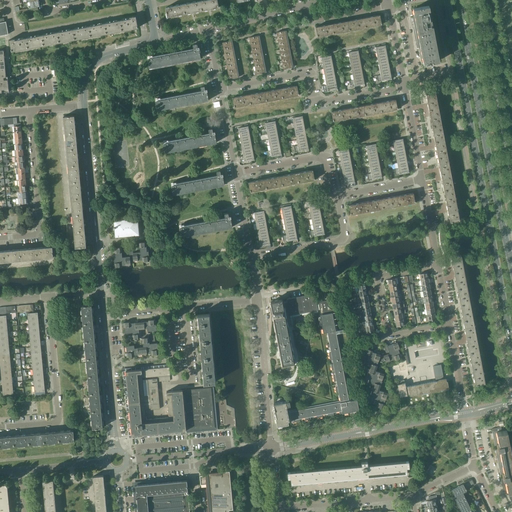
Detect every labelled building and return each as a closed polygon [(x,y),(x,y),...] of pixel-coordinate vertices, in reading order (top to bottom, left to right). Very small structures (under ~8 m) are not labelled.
[(39,6),(38,0),(30,2),(30,6),(29,6),(30,11),(38,10),(37,7),(39,6)] [(217,0),(205,0),(199,1),(201,11),(210,9),(219,7),(217,0)] [(201,11),(199,1),(182,4),(184,14),(192,12),(201,11)] [(176,15),(184,14),(182,4),(165,7),(166,12),(166,13),(167,13),(167,17),(176,15)] [(439,61),(438,54),(429,6),(411,9),(413,21),(421,64),(439,61)] [(371,16),(363,18),(365,28),(381,24),(380,15),(371,16)] [(119,21),(121,31),(129,29),(138,28),(136,16),(130,17),(131,18),(119,21)] [(0,35),(8,34),(6,21),(4,22),(4,18),(0,18),(0,35)] [(355,19),(347,21),(349,31),(365,28),(363,18),(355,19)] [(119,21),(103,23),(105,34),(113,32),(121,31),(119,21)] [(331,24),(333,34),(349,31),(347,21),(339,22),(331,24)] [(105,34),(103,23),(88,26),(90,37),(98,35),(105,34)] [(333,34),(331,24),(323,25),(315,27),(317,36),(333,34)] [(90,37),(88,26),(72,29),(74,40),(82,38),(90,37)] [(74,40),(72,29),(57,32),(59,43),(66,41),(74,40)] [(276,32),(281,54),(283,69),(292,67),(290,55),(285,30),(276,32)] [(57,32),(41,35),(43,45),(51,44),(59,43),(57,32)] [(43,45),(41,35),(25,38),(27,48),(35,47),(43,45)] [(249,37),(252,54),(255,68),(256,72),(256,74),(265,72),(258,35),(249,37)] [(19,50),(27,48),(25,38),(15,40),(14,39),(9,40),(12,51),(19,50)] [(238,77),(233,54),(231,40),(222,42),(229,79),(238,77)] [(187,51),(148,58),(149,68),(200,58),(199,54),(199,50),(201,49),(200,42),(196,43),(196,44),(193,44),(194,50),(187,51)] [(385,45),(384,44),(372,46),(372,48),(375,47),(376,53),(386,51),(385,45)] [(322,62),(332,60),(331,54),(324,55),(324,56),(321,56),(322,62)] [(0,70),(0,93),(2,93),(2,90),(5,90),(5,93),(9,92),(9,89),(8,77),(6,77),(5,70),(0,70)] [(391,79),(390,73),(380,75),(376,75),(378,81),(381,81),(391,79)] [(364,84),(363,78),(353,80),(349,81),(350,86),(354,86),(364,84)] [(337,89),(336,83),(326,84),(322,85),(323,92),(327,91),(337,89)] [(204,85),(204,86),(201,87),(202,92),(156,101),(156,104),(156,106),(156,105),(157,110),(208,100),(208,96),(208,95),(207,95),(207,92),(209,91),(208,85),(206,85),(204,85)] [(297,85),(281,88),(282,98),(299,95),(297,85)] [(265,91),(266,101),(282,98),(281,88),(265,91)] [(249,94),(250,104),(266,101),(265,91),(249,94)] [(428,110),(438,108),(435,92),(425,94),(427,102),(428,110)] [(250,104),(249,94),(232,97),(234,107),(250,104)] [(387,101),(379,102),(381,112),(397,109),(395,99),(387,101)] [(371,104),(363,105),(365,115),(381,112),(379,102),(371,104)] [(365,115),(363,105),(355,107),(347,108),(349,118),(365,115)] [(349,118),(347,108),(339,110),(331,111),(333,121),(349,118)] [(441,124),(438,108),(428,110),(430,118),(432,126),(441,124)] [(65,134),(76,133),(75,124),(74,116),(63,117),(65,134)] [(266,128),(276,126),(275,121),(274,121),(274,120),(268,121),(268,122),(265,123),(266,128)] [(444,140),(441,124),(432,126),(433,134),(435,142),(444,140)] [(165,152),(216,143),(216,138),(215,133),(216,133),(217,133),(216,127),(212,128),(212,129),(209,129),(210,134),(203,136),(164,143),(165,152)] [(76,141),(76,133),(65,134),(66,150),(77,149),(76,141)] [(447,156),(444,140),(435,142),(436,150),(438,158),(447,156)] [(309,149),(308,143),(298,145),(294,146),(295,152),(299,151),(309,149)] [(281,154),(280,148),(270,150),(266,151),(267,157),(271,156),(281,154)] [(78,158),(77,149),(66,150),(68,167),(79,166),(78,158)] [(254,159),(253,154),(243,156),(239,156),(240,162),(244,161),(254,159)] [(450,172),(447,156),(438,158),(439,166),(441,174),(450,172)] [(79,174),(79,166),(68,167),(69,183),(80,182),(79,174)] [(409,172),(408,166),(398,168),(394,169),(395,175),(399,174),(409,172)] [(220,170),(220,171),(217,171),(218,177),(171,185),(172,189),(172,190),(173,194),(224,185),(223,181),(224,180),(223,179),(223,176),(224,176),(225,176),(223,169),(222,170),(220,170)] [(297,173),(298,183),(314,180),(313,170),(305,171),(297,173)] [(382,177),(381,171),(371,173),(367,174),(368,180),(372,179),(382,177)] [(453,188),(450,172),(441,174),(442,182),(444,190),(453,188)] [(280,176),(282,186),(298,183),(297,173),(289,174),(280,176)] [(272,177),(264,179),(266,189),(282,186),(280,176),(272,177)] [(355,182),(354,176),(344,178),(340,179),(341,185),(345,184),(355,182)] [(266,189),(264,179),(256,180),(248,182),(250,192),(266,189)] [(81,190),(80,182),(69,183),(71,199),(82,198),(81,190)] [(456,204),(453,188),(444,190),(445,198),(447,206),(456,204)] [(413,193),(397,196),(398,205),(415,202),(413,193)] [(381,199),(382,208),(398,205),(397,196),(381,199)] [(28,205),(28,203),(27,197),(20,198),(18,198),(19,206),(21,206),(28,205)] [(82,207),(82,198),(71,199),(72,216),(83,215),(82,207)] [(365,202),(366,211),(382,208),(381,199),(365,202)] [(309,208),(319,206),(318,200),(314,201),(314,200),(312,200),(312,202),(308,202),(309,208)] [(366,211),(365,202),(349,205),(351,214),(366,211)] [(459,220),(456,204),(447,206),(448,214),(450,222),(459,220)] [(179,227),(181,236),(232,227),(231,222),(231,218),(233,218),(231,211),(228,212),(228,213),(225,213),(225,219),(220,220),(179,227)] [(84,223),(83,215),(72,216),(73,232),(84,231),(84,223)] [(127,219),(113,220),(113,221),(114,226),(114,227),(114,228),(113,228),(114,229),(113,230),(114,230),(115,236),(114,237),(115,237),(126,236),(139,235),(138,218),(128,219),(127,219)] [(325,234),(324,228),(313,230),(309,230),(311,236),(315,236),(325,234)] [(85,239),(84,231),(73,232),(75,248),(86,247),(85,239)] [(297,239),(296,233),(286,235),(282,236),(284,244),(288,243),(287,241),(297,239)] [(270,244),(269,238),(259,240),(255,241),(256,247),(260,246),(270,244)] [(140,247),(140,250),(140,252),(133,253),(132,248),(129,249),(129,256),(122,257),(122,252),(121,247),(121,245),(116,245),(117,248),(115,248),(116,257),(114,258),(115,267),(121,267),(121,265),(126,265),(130,264),(130,261),(133,261),(138,260),(143,260),(143,261),(149,261),(149,256),(148,251),(146,251),(146,246),(146,242),(139,242),(140,247)] [(36,248),(37,259),(53,257),(52,246),(44,247),(36,248)] [(20,249),(20,260),(37,259),(36,248),(28,249),(20,249)] [(3,251),(4,262),(20,260),(20,249),(11,250),(3,251)] [(454,271),(464,269),(461,254),(451,256),(454,271)] [(466,284),(464,269),(454,271),(457,286),(466,284)] [(355,286),(358,285),(359,291),(366,289),(365,284),(362,284),(361,281),(355,282),(355,286)] [(470,302),(469,299),(466,284),(457,286),(460,304),(470,302)] [(400,289),(397,290),(390,291),(391,298),(399,296),(401,296),(400,289)] [(318,310),(317,304),(316,302),(315,293),(286,299),(282,299),(285,313),(289,313),(289,315),(318,310)] [(285,313),(282,299),(273,301),(273,300),(271,300),(271,302),(270,302),(271,305),(270,306),(271,313),(272,312),(282,365),(285,364),(286,367),(290,366),(290,363),(293,362),(292,352),(293,352),(292,348),(291,348),(287,327),(285,313)] [(333,312),(331,299),(327,300),(316,302),(317,304),(321,303),(323,312),(323,314),(332,313),(333,312)] [(474,322),(471,309),(470,302),(460,304),(464,324),(474,322)] [(83,323),(93,322),(92,313),(91,305),(81,306),(83,323)] [(323,314),(320,315),(320,317),(321,321),(322,325),(323,333),(327,332),(336,330),(332,313),(323,314)] [(198,325),(199,332),(211,331),(209,314),(198,315),(198,321),(195,321),(196,323),(196,325),(198,325)] [(124,327),(125,333),(132,332),(133,334),(133,335),(127,336),(128,342),(137,341),(137,338),(140,338),(140,333),(139,334),(139,329),(145,329),(144,328),(148,328),(148,331),(156,330),(155,324),(156,324),(155,319),(149,320),(149,321),(144,322),(135,322),(135,323),(130,323),(130,321),(124,322),(124,327)] [(94,331),(93,322),(83,323),(84,341),(95,340),(94,331)] [(474,322),(464,324),(466,338),(476,336),(474,322)] [(343,332),(343,329),(338,330),(336,330),(327,332),(329,343),(327,344),(327,347),(330,346),(331,352),(329,352),(329,355),(330,358),(332,358),(333,363),(331,364),(331,367),(332,369),(334,369),(335,375),(333,375),(334,381),(336,380),(337,386),(335,387),(335,389),(336,392),(338,392),(340,401),(348,399),(336,332),(339,331),(339,333),(343,332)] [(211,331),(199,332),(200,338),(197,338),(197,340),(197,343),(200,342),(201,349),(212,348),(211,331)] [(149,341),(155,341),(154,335),(148,335),(149,337),(147,337),(144,338),(142,338),(142,342),(143,342),(143,347),(137,347),(137,348),(134,348),(134,345),(126,346),(126,352),(127,357),(128,357),(132,356),(133,356),(133,355),(138,354),(147,354),(147,353),(152,353),(152,355),(153,354),(157,354),(158,354),(158,349),(157,343),(149,343),(149,342),(149,341)] [(479,349),(476,336),(466,338),(469,351),(479,349)] [(86,358),(96,357),(95,348),(95,340),(84,341),(86,358)] [(397,342),(388,345),(387,346),(387,345),(384,346),(386,353),(389,352),(389,353),(381,356),(380,355),(380,354),(371,352),(372,350),(366,348),(363,357),(361,357),(359,363),(369,366),(369,365),(370,366),(366,376),(365,376),(363,382),(372,385),(372,384),(373,385),(370,395),(369,395),(367,401),(376,404),(377,404),(376,406),(383,408),(387,393),(379,390),(381,384),(380,384),(382,380),(384,373),(380,372),(379,372),(375,371),(377,365),(378,361),(382,362),(385,360),(386,362),(390,360),(394,358),(395,360),(401,358),(400,353),(399,353),(398,349),(399,348),(397,342)] [(212,348),(201,349),(201,355),(199,355),(199,358),(199,360),(202,359),(202,366),(214,365),(212,348)] [(482,366),(481,363),(479,349),(469,351),(472,368),(482,366)] [(88,376),(98,375),(97,366),(96,357),(86,358),(88,376)] [(446,378),(443,379),(443,376),(441,364),(433,366),(435,378),(435,377),(436,381),(405,386),(405,383),(404,383),(404,380),(398,381),(398,384),(397,384),(400,397),(407,395),(407,394),(409,394),(410,396),(449,388),(447,381),(446,381),(446,378)] [(214,365),(202,366),(203,372),(200,372),(200,375),(201,377),(203,376),(204,383),(215,382),(214,365)] [(485,383),(483,373),(482,366),(472,368),(475,384),(485,383)] [(160,409),(157,378),(142,380),(142,378),(170,375),(169,367),(141,370),(126,371),(131,435),(139,435),(186,430),(182,390),(166,391),(167,395),(169,417),(146,419),(145,410),(148,410),(147,408),(150,408),(150,409),(160,409)] [(99,383),(98,375),(88,376),(89,393),(99,392),(99,383)] [(215,428),(211,388),(211,387),(184,390),(182,390),(186,430),(188,430),(215,428)] [(91,411),(101,410),(100,401),(99,392),(89,393),(91,411)] [(340,402),(342,413),(347,412),(359,410),(357,399),(351,400),(350,399),(348,399),(340,401),(340,402)] [(289,400),(274,403),(276,418),(278,425),(288,423),(285,406),(290,405),(289,400)] [(339,413),(342,413),(340,402),(289,412),(290,420),(293,419),(294,422),(299,421),(299,418),(305,417),(305,420),(311,419),(310,416),(316,415),(317,417),(319,417),(322,416),(322,414),(328,413),(328,415),(334,414),(333,412),(339,411),(339,413)] [(102,419),(101,410),(91,411),(92,428),(103,427),(102,419)] [(58,431),(59,442),(74,440),(73,430),(66,431),(58,431)] [(502,431),(492,433),(495,445),(496,445),(497,449),(495,449),(500,474),(502,474),(502,478),(501,478),(503,491),(505,491),(509,490),(510,493),(508,494),(509,495),(509,496),(510,497),(511,499),(510,499),(511,500),(511,501),(511,459),(506,430),(502,431)] [(43,433),(44,443),(59,442),(58,431),(51,432),(43,433)] [(28,434),(29,444),(44,443),(43,433),(36,433),(28,434)] [(13,436),(14,446),(29,444),(28,434),(21,435),(13,436)] [(0,446),(14,446),(13,436),(6,436),(0,436),(0,446)] [(291,484),(366,477),(407,473),(407,467),(409,467),(409,461),(368,464),(367,461),(365,462),(361,462),(362,465),(287,472),(288,478),(290,478),(291,484)] [(233,511),(229,471),(220,472),(221,474),(217,474),(217,472),(208,473),(208,475),(200,476),(200,485),(209,484),(211,511),(233,511)] [(94,494),(105,493),(104,484),(103,475),(92,476),(94,494)] [(44,499),(54,498),(53,480),(42,481),(43,490),(44,499)] [(189,511),(188,494),(185,495),(184,491),(188,490),(187,480),(135,484),(136,492),(136,496),(137,511),(189,511)] [(0,502),(9,502),(8,493),(7,484),(0,484),(0,502)] [(472,511),(463,492),(466,491),(466,489),(466,488),(465,488),(463,484),(451,489),(455,496),(456,496),(457,498),(455,499),(461,511),(472,511)] [(105,502),(105,493),(94,494),(95,511),(96,511),(106,511),(105,502)] [(45,511),(55,511),(54,498),(44,499),(45,508),(45,511)] [(9,511),(9,502),(0,502),(0,511),(9,511)]
